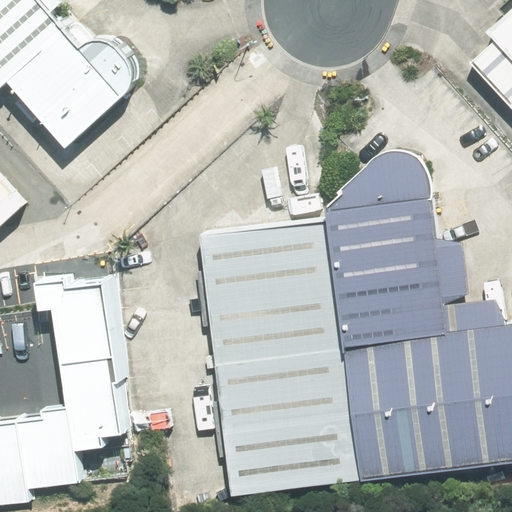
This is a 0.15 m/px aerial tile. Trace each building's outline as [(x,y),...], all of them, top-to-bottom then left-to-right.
[(28,87),(19,96),(35,114),(45,105),(69,132),(132,73),(134,66),(135,60),(134,54),(132,48),(129,42),(126,37),(121,33),(116,30),(110,28),(103,27),(97,27),(91,28),(84,35),(52,1),(52,0),(0,0),(0,75),(9,67),(28,87)] [(511,97),(511,0),(493,17),(500,25),(471,52),(511,97)] [(447,285),(474,282),(468,233),(439,237),(431,177),(433,171),(433,165),(432,159),(429,154),(427,148),(423,144),(418,140),(412,137),(407,135),(401,135),(395,136),(389,137),(383,140),(378,144),(374,148),(332,189),(367,468),(511,449),(511,310),(502,312),(500,289),(448,295),(447,285)] [(333,207),(205,221),(234,485),(363,471),(333,207)] [(0,506),(27,503),(25,489),(77,482),(73,453),(99,450),(98,438),(117,436),(111,385),(115,385),(102,283),(66,288),(65,282),(33,286),(37,312),(54,310),(66,408),(39,411),(41,421),(0,425),(0,506)]
